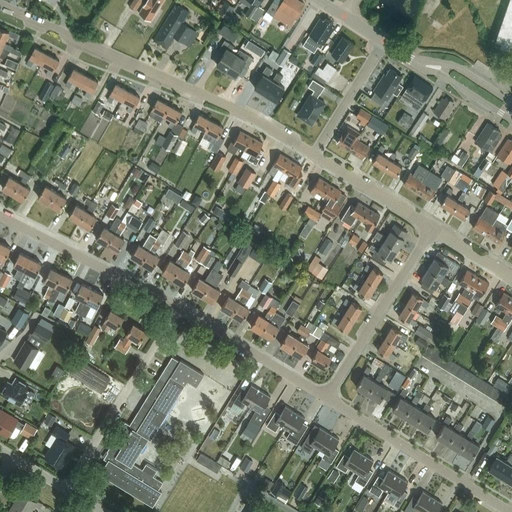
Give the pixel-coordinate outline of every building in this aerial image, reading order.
[(133,0),(129,7),(136,11),(143,0),(133,0)] [(147,0),(140,13),(151,20),(163,0),(147,0)] [(240,0),(250,6),(246,13),(252,17),(251,18),(256,21),(264,9),(259,6),(262,0),(240,0)] [(273,1),(266,11),(290,26),(304,5),(302,4),(303,2),(299,0),(282,0),(279,5),(273,1)] [(511,0),(509,0),(499,32),(496,40),(502,42),(500,46),(510,50),(511,45),(511,0)] [(234,7),(225,1),(217,12),(227,18),(234,7)] [(159,32),(156,37),(169,45),(175,36),(184,42),(192,29),(183,23),(190,12),(180,5),(179,6),(177,4),(159,32)] [(311,32),(303,46),(311,51),(314,53),(318,47),(321,49),(335,26),(332,25),(333,22),(326,18),(324,20),(321,18),(311,32)] [(224,25),(219,32),(226,36),(230,29),(224,25)] [(19,34),(10,30),(9,31),(0,27),(0,42),(4,45),(5,44),(7,39),(11,41),(13,37),(17,39),(19,34)] [(343,61),(354,43),(342,36),(331,54),(343,61)] [(223,53),(215,65),(226,72),(227,70),(237,54),(232,50),(234,46),(225,40),(218,50),(223,53)] [(0,42),(0,54),(3,48),(11,52),(14,47),(5,44),(4,45),(0,42)] [(14,47),(11,52),(21,56),(23,52),(14,47)] [(31,57),(27,64),(32,66),(35,60),(42,64),(48,54),(35,47),(30,57),(31,57)] [(276,59),(280,51),(273,48),(269,56),(276,59)] [(284,50),(276,63),(282,67),(290,54),(284,50)] [(317,52),(311,62),(316,65),(323,55),(317,52)] [(48,54),(42,64),(49,68),(46,74),(50,77),(54,70),(55,70),(60,60),(48,54)] [(237,54),(227,70),(236,76),(243,65),(248,69),(254,58),(249,55),(246,60),(237,54)] [(8,59),(6,65),(17,69),(19,63),(8,59)] [(322,70),(332,76),(336,69),(327,63),(322,70)] [(294,65),(285,78),(292,82),(301,69),(294,65)] [(274,81),(273,80),(266,76),(271,69),(267,66),(262,74),(264,75),(255,88),(266,95),(274,81)] [(332,76),(322,70),(318,67),(315,73),(325,80),(328,82),(332,76)] [(70,78),(66,85),(70,87),(74,81),(81,85),(87,75),(74,68),(69,78),(70,78)] [(388,99),(400,80),(402,76),(390,68),(386,75),(384,73),(373,90),(376,91),(372,98),(382,104),(386,98),(388,99)] [(266,95),(276,102),(285,88),(277,83),(282,75),(278,73),(273,80),(274,81),(266,95)] [(87,75),(81,85),(88,89),(85,95),(89,98),(92,91),(94,92),(99,82),(87,75)] [(423,102),(432,88),(414,76),(405,91),(423,102)] [(311,94),(298,114),(312,123),(325,103),(317,98),(320,94),(325,87),(313,79),(308,87),(314,90),(311,94)] [(48,82),(39,97),(46,101),(54,85),(48,82)] [(112,93),(108,100),(112,102),(116,96),(123,100),(129,90),(116,83),(111,93),(112,93)] [(398,83),(392,92),(397,95),(403,85),(398,83)] [(57,85),(50,97),(57,101),(63,88),(57,85)] [(129,90),(123,100),(131,104),(127,110),(131,113),(135,106),(136,107),(141,97),(129,90)] [(418,109),(423,102),(405,91),(401,97),(418,109)] [(75,95),(72,101),(77,104),(81,98),(75,95)] [(445,119),(454,105),(452,104),(453,101),(447,97),(445,99),(443,98),(433,112),(445,119)] [(153,109),(150,115),(154,117),(157,111),(165,115),(170,105),(158,98),(152,108),(153,109)] [(99,101),(93,111),(99,114),(105,104),(99,101)] [(170,105),(165,115),(172,119),(169,125),(173,128),(176,121),(177,122),(183,112),(170,105)] [(371,115),(361,108),(356,116),(361,120),(359,123),(364,126),(371,115)] [(114,114),(105,110),(102,116),(111,120),(114,114)] [(407,129),(414,118),(405,112),(398,122),(407,129)] [(423,112),(409,133),(415,137),(429,116),(423,112)] [(195,123),(191,130),(195,132),(199,126),(206,130),(212,120),(200,113),(194,123),(195,123)] [(388,125),(373,115),(367,124),(382,134),(388,125)] [(148,123),(139,118),(135,126),(144,131),(148,123)] [(212,120),(206,130),(214,134),(210,140),(214,143),(218,136),(219,137),(224,127),(212,120)] [(486,125),(475,141),(491,151),(501,136),(499,134),(500,131),(487,123),(486,125)] [(348,125),(344,132),(337,143),(349,150),(356,139),(360,133),(348,125)] [(13,126),(9,133),(16,137),(20,130),(13,126)] [(183,129),(179,137),(183,139),(187,131),(183,129)] [(437,144),(440,146),(450,131),(447,129),(437,144)] [(245,149),(252,137),(240,130),(234,142),(231,141),(227,149),(234,153),(239,145),(245,149)] [(169,153),(179,135),(170,131),(166,138),(160,135),(156,142),(163,146),(161,148),(169,153)] [(426,137),(421,134),(417,139),(422,143),(426,137)] [(245,149),(251,152),(247,159),(256,164),(263,151),(259,149),(263,143),(252,137),(245,149)] [(510,163),(511,159),(511,138),(511,140),(509,138),(497,156),(510,163)] [(177,152),(183,141),(179,139),(172,150),(177,152)] [(362,158),(369,147),(356,139),(349,150),(362,158)] [(183,141),(177,152),(181,154),(187,143),(183,141)] [(13,150),(3,144),(0,148),(0,152),(8,157),(13,150)] [(64,144),(58,154),(65,158),(71,148),(64,144)] [(378,152),(372,161),(384,168),(390,159),(389,158),(393,152),(385,148),(381,145),(377,151),(378,152)] [(410,150),(408,153),(414,156),(414,157),(418,150),(413,146),(410,150)] [(468,154),(462,150),(456,160),(462,164),(468,154)] [(225,156),(217,152),(210,165),(218,170),(225,156)] [(390,159),(384,168),(396,176),(402,167),(397,164),(393,161),(397,155),(394,153),(393,152),(389,158),(390,159)] [(283,172),(291,160),(280,154),(268,172),(273,176),(278,169),(283,172)] [(235,174),(243,162),(235,157),(228,170),(235,174)] [(484,158),(478,166),(483,170),(489,161),(484,158)] [(291,160),(283,172),(290,176),(285,183),(293,188),(301,175),(298,173),(301,167),(291,160)] [(161,166),(152,161),(148,168),(157,173),(161,166)] [(413,174),(423,180),(429,170),(419,164),(413,174)] [(502,170),(493,184),(503,191),(511,177),(511,164),(507,173),(502,170)] [(447,165),(441,175),(447,179),(454,169),(447,165)] [(136,168),(132,175),(138,179),(142,172),(136,168)] [(247,168),(238,181),(247,187),(255,173),(247,168)] [(458,181),(462,173),(455,169),(448,181),(455,185),(458,181)] [(442,178),(429,170),(423,180),(436,188),(442,178)] [(20,182),(13,194),(23,201),(31,189),(24,185),(27,180),(29,181),(31,176),(26,173),(23,177),(20,182)] [(411,173),(404,184),(416,192),(423,180),(413,174),(411,173)] [(462,173),(458,181),(466,186),(468,183),(469,184),(472,179),(462,173)] [(10,176),(2,188),(13,194),(20,182),(16,180),(10,176)] [(322,196),(329,185),(318,178),(309,193),(314,196),(316,192),(322,196)] [(273,179),(265,192),(273,196),(281,184),(273,179)] [(436,188),(423,180),(416,192),(429,199),(436,188)] [(75,196),(81,186),(75,182),(69,192),(75,196)] [(478,184),(474,192),(478,194),(482,187),(478,184)] [(46,185),(38,196),(49,203),(56,191),(51,188),(46,185)] [(322,196),(327,199),(321,210),(322,211),(319,215),(329,221),(332,217),(333,217),(339,207),(346,197),(339,193),(340,191),(329,185),(322,196)] [(446,194),(440,203),(452,210),(457,201),(449,196),(453,190),(449,187),(445,194),(446,194)] [(478,194),(477,196),(482,198),(486,189),(482,187),(478,194)] [(169,188),(165,196),(171,200),(176,192),(169,188)] [(56,191),(49,203),(60,210),(67,198),(61,194),(56,191)] [(264,191),(258,199),(263,202),(269,194),(264,191)] [(504,205),(507,200),(497,193),(496,195),(490,191),(484,200),(491,205),(494,199),(504,205)] [(293,197),(286,193),(278,206),(284,210),(293,197)] [(457,201),(452,210),(464,218),(470,209),(461,203),(464,197),(460,195),(457,201)] [(130,197),(125,204),(129,207),(134,199),(130,197)] [(137,199),(133,204),(139,208),(142,202),(137,199)] [(183,199),(180,204),(185,207),(188,202),(183,199)] [(87,210),(80,222),(90,229),(98,217),(92,213),(95,208),(95,209),(98,205),(97,204),(96,204),(93,201),(90,205),(87,210)] [(361,221),(368,209),(357,202),(354,207),(350,205),(340,220),(350,226),(356,217),(361,221)] [(77,204),(69,216),(80,222),(87,210),(81,207),(77,204)] [(112,204),(106,214),(113,219),(119,209),(112,204)] [(485,235),(492,223),(498,213),(486,205),(472,227),(485,235)] [(310,217),(314,210),(308,206),(303,213),(310,217)] [(216,207),(214,212),(221,216),(223,211),(216,207)] [(364,227),(370,231),(379,216),(368,209),(361,221),(366,224),(364,227)] [(316,221),(320,213),(314,210),(310,217),(316,221)] [(221,216),(220,218),(224,221),(228,214),(223,211),(221,216)] [(127,212),(122,220),(123,221),(107,245),(117,252),(125,240),(120,236),(127,224),(137,230),(142,221),(127,212)] [(205,213),(199,219),(204,224),(210,217),(205,213)] [(150,217),(144,227),(150,231),(156,221),(150,217)] [(123,221),(122,220),(117,218),(109,230),(104,227),(97,239),(107,245),(123,221)] [(498,243),(508,228),(503,225),(504,224),(496,219),(494,223),(492,223),(485,235),(498,243)] [(142,263),(163,229),(162,229),(157,238),(152,235),(144,247),(139,244),(131,256),(142,263)] [(160,257),(154,254),(161,243),(163,244),(170,233),(163,229),(142,263),(152,269),(160,257)] [(182,230),(174,244),(180,248),(189,234),(182,230)] [(234,230),(231,235),(237,239),(240,234),(234,230)] [(378,234),(376,238),(383,242),(384,241),(398,249),(400,246),(404,239),(400,236),(391,230),(385,238),(378,234)] [(353,233),(348,241),(355,245),(360,238),(353,233)] [(326,238),(318,251),(324,255),(332,243),(326,238)] [(372,244),(369,248),(374,251),(371,256),(384,264),(388,259),(391,260),(398,249),(384,241),(383,242),(379,248),(372,244)] [(0,242),(0,257),(5,260),(11,247),(0,242)] [(363,242),(357,250),(361,253),(367,244),(363,242)] [(256,243),(249,255),(261,262),(268,250),(256,243)] [(202,263),(209,254),(211,250),(204,246),(195,259),(202,263)] [(173,278),(188,254),(183,251),(179,257),(178,257),(175,262),(170,260),(163,272),(173,278)] [(296,251),(291,253),(294,259),(299,257),(296,251)] [(23,275),(32,257),(20,252),(14,264),(18,266),(14,276),(20,279),(23,275)] [(447,269),(454,273),(459,265),(447,257),(438,252),(428,269),(442,277),(443,275),(447,269)] [(191,272),(185,269),(193,257),(188,254),(173,278),(184,285),(191,272)] [(202,263),(209,267),(215,257),(209,254),(202,263)] [(320,258),(316,255),(306,269),(311,272),(318,262),(320,258)] [(23,275),(20,279),(26,283),(29,278),(27,277),(29,272),(36,275),(43,263),(32,257),(23,275)] [(235,257),(227,271),(235,276),(243,262),(235,257)] [(318,262),(311,272),(321,279),(328,269),(318,262)] [(367,264),(365,268),(371,272),(366,279),(376,285),(383,273),(373,267),(373,268),(367,264)] [(49,299),(62,273),(51,267),(45,280),(50,283),(44,296),(49,299)] [(202,295),(217,271),(213,269),(205,281),(200,277),(192,289),(202,295)] [(428,269),(421,279),(425,281),(421,287),(431,293),(435,288),(441,279),(448,284),(451,280),(443,275),(442,277),(428,269)] [(452,304),(448,311),(453,314),(454,315),(461,304),(478,276),(467,269),(458,283),(465,287),(461,293),(459,292),(453,302),(452,304)] [(215,287),(218,282),(223,275),(217,271),(202,295),(213,302),(220,290),(215,287)] [(11,275),(5,272),(0,280),(0,285),(4,288),(11,275)] [(62,273),(49,299),(54,301),(61,288),(67,291),(73,278),(62,273)] [(309,275),(304,279),(307,284),(312,280),(309,275)] [(454,315),(450,321),(457,324),(473,297),(472,297),(475,293),(480,296),(489,283),(478,276),(461,304),(454,315)] [(265,277),(258,288),(266,292),(272,282),(265,277)] [(250,284),(242,279),(238,285),(241,287),(234,299),(229,295),(222,307),(232,313),(250,284)] [(356,282),(353,287),(359,290),(359,291),(368,297),(376,285),(366,279),(362,286),(356,282)] [(80,314),(93,288),(83,283),(76,296),(81,298),(74,311),(80,314)] [(250,308),(244,305),(250,295),(254,297),(259,290),(250,285),(232,313),(243,320),(250,308)] [(32,292),(19,286),(14,297),(26,303),(32,292)] [(104,294),(93,288),(80,314),(86,317),(93,304),(98,307),(104,294)] [(33,291),(27,304),(32,306),(38,293),(33,291)] [(413,292),(406,304),(415,310),(420,303),(426,307),(429,302),(423,299),(423,298),(413,292)] [(506,312),(511,302),(511,297),(503,292),(495,305),(506,312)] [(261,332),(280,302),(266,293),(260,303),(269,309),(264,317),(259,313),(251,325),(261,332)] [(451,297),(444,293),(437,305),(444,309),(451,297)] [(292,299),(299,303),(302,299),(295,295),(292,299)] [(345,303),(340,311),(345,313),(354,319),(362,307),(352,301),(352,302),(346,298),(343,302),(345,303)] [(292,299),(285,311),(292,315),(299,303),(292,299)] [(320,310),(325,303),(320,300),(315,307),(320,310)] [(60,302),(54,313),(60,316),(65,306),(65,305),(60,302)] [(280,302),(261,332),(272,338),(285,317),(275,311),(281,302),(280,302)] [(477,303),(471,312),(478,317),(484,307),(477,303)] [(406,304),(398,316),(408,322),(408,321),(414,325),(417,321),(411,317),(415,310),(406,304)] [(73,310),(70,309),(65,306),(60,316),(68,320),(73,310)] [(19,307),(11,321),(22,327),(30,313),(19,307)] [(483,324),(491,312),(484,308),(476,320),(483,324)] [(118,328),(124,317),(111,309),(104,320),(106,320),(102,327),(108,330),(112,324),(118,328)] [(335,316),(332,320),(338,324),(337,325),(347,331),(354,319),(345,313),(341,320),(335,316)] [(497,326),(502,319),(496,315),(491,322),(497,326)] [(502,319),(497,326),(504,330),(508,324),(502,319)] [(317,326),(313,324),(309,321),(308,322),(305,327),(301,333),(301,334),(298,338),(291,350),(302,357),(309,345),(304,342),(310,332),(312,333),(317,326)] [(321,321),(318,326),(324,329),(327,324),(321,321)] [(46,341),(53,330),(39,322),(33,333),(46,341)] [(81,322),(77,329),(87,335),(91,328),(81,322)] [(140,342),(147,331),(133,323),(127,333),(128,334),(124,340),(120,338),(115,346),(126,352),(131,345),(129,343),(133,337),(140,342)] [(301,333),(305,327),(301,323),(297,330),(301,333)] [(95,324),(86,341),(93,344),(101,328),(95,324)] [(439,336),(420,324),(415,332),(434,343),(439,336)] [(392,326),(385,338),(395,344),(399,337),(405,341),(407,337),(402,333),(402,332),(392,326)] [(324,368),(340,342),(323,331),(319,338),(322,340),(317,349),(318,349),(311,360),(324,368)] [(291,350),(298,338),(288,332),(281,344),(291,350)] [(429,343),(418,337),(415,342),(426,349),(429,343)] [(385,338),(377,350),(387,356),(388,355),(394,359),(396,355),(390,351),(395,344),(385,338)] [(35,370),(40,361),(34,358),(39,348),(26,340),(14,360),(28,368),(29,366),(35,370)] [(428,358),(433,349),(428,346),(422,355),(428,358)] [(433,361),(438,352),(433,349),(428,358),(433,361)] [(438,352),(433,361),(438,364),(444,355),(438,352)] [(443,367),(449,359),(444,355),(438,364),(443,367)] [(108,460),(100,473),(153,505),(162,491),(159,489),(164,481),(153,475),(143,469),(134,463),(149,438),(151,439),(185,384),(187,380),(196,386),(203,374),(180,360),(179,361),(171,356),(170,359),(158,378),(152,388),(156,390),(149,401),(145,399),(143,403),(146,405),(140,415),(136,413),(130,424),(125,422),(108,450),(107,450),(108,451),(104,458),(108,460)] [(79,357),(70,371),(102,391),(111,377),(79,357)] [(384,363),(375,357),(372,361),(382,367),(384,363)] [(449,359),(443,367),(448,371),(454,362),(449,359)] [(453,374),(459,365),(454,362),(448,371),(453,374)] [(391,366),(389,365),(386,363),(381,373),(379,372),(374,380),(376,381),(368,394),(379,401),(387,388),(380,384),(388,369),(389,370),(391,366)] [(59,379),(65,369),(58,365),(52,375),(59,379)] [(376,381),(374,380),(367,375),(372,367),(368,365),(362,373),(363,374),(356,386),(368,394),(376,381)] [(459,365),(453,374),(459,377),(464,368),(459,365)] [(491,375),(493,367),(487,365),(485,373),(491,375)] [(414,368),(408,376),(412,379),(418,371),(414,368)] [(464,380),(469,371),(464,368),(459,377),(464,380)] [(469,371),(464,380),(469,383),(474,374),(469,371)] [(400,373),(394,383),(400,387),(406,376),(400,373)] [(474,386),(479,378),(474,374),(469,383),(474,386)] [(407,377),(402,385),(406,388),(411,380),(407,377)] [(479,378),(474,386),(479,390),(484,381),(479,378)] [(20,379),(16,386),(8,381),(7,383),(6,383),(3,386),(4,388),(1,393),(20,404),(24,397),(30,401),(37,389),(20,379)] [(511,385),(503,380),(499,387),(508,393),(511,385)] [(484,393),(490,384),(484,381),(479,390),(484,393)] [(251,406),(261,390),(252,384),(246,392),(242,389),(234,402),(243,407),(246,403),(251,406)] [(490,384),(484,393),(489,396),(495,387),(490,384)] [(400,396),(392,409),(404,416),(412,403),(411,402),(403,398),(408,390),(404,387),(399,396),(400,396)] [(494,399),(500,390),(495,387),(489,396),(494,399)] [(261,390),(251,406),(256,409),(252,416),(256,418),(271,396),(261,390)] [(412,403),(404,416),(415,423),(423,410),(422,410),(415,405),(422,392),(418,390),(417,392),(415,395),(411,402),(412,403)] [(500,390),(494,399),(499,402),(505,393),(500,390)] [(504,405),(510,396),(505,393),(499,402),(504,405)] [(444,394),(442,398),(450,403),(452,399),(444,394)] [(423,410),(415,423),(428,431),(435,418),(426,412),(431,404),(427,401),(422,410),(423,410)] [(286,427),(295,411),(286,405),(281,414),(276,411),(267,425),(276,430),(280,423),(286,427)] [(0,410),(0,429),(8,435),(10,436),(12,437),(15,437),(17,435),(20,429),(21,429),(24,424),(17,420),(0,410)] [(287,437),(297,443),(306,429),(300,425),(305,417),(295,411),(286,427),(291,430),(287,437)] [(49,413),(44,422),(51,426),(56,417),(49,413)] [(444,423),(436,436),(448,443),(456,431),(455,430),(447,425),(452,417),(448,414),(443,422),(444,423)] [(488,416),(482,426),(489,430),(494,421),(495,420),(494,420),(488,416)] [(249,420),(243,431),(252,437),(259,426),(249,420)] [(477,421),(471,430),(474,432),(475,433),(481,423),(477,421)] [(26,422),(20,432),(31,439),(37,428),(26,422)] [(456,431),(448,443),(460,450),(468,438),(466,437),(467,436),(459,432),(464,424),(460,422),(455,430),(456,431)] [(70,433),(56,425),(52,432),(58,436),(51,448),(50,448),(46,454),(46,456),(46,457),(61,466),(69,454),(71,455),(76,447),(66,440),(70,433)] [(320,448),(330,433),(320,427),(315,434),(313,433),(310,431),(301,446),(311,451),(315,445),(320,448)] [(215,439),(220,431),(215,428),(210,436),(215,439)] [(468,438),(460,450),(472,457),(479,445),(470,440),(474,432),(471,430),(467,436),(466,437),(468,438)] [(334,447),(339,438),(330,433),(320,448),(325,452),(322,456),(331,462),(339,450),(334,447)] [(493,443),(487,452),(492,456),(498,446),(493,443)] [(354,469),(364,454),(355,448),(350,456),(345,454),(337,466),(348,472),(350,467),(354,469)] [(218,472),(222,465),(201,452),(196,460),(218,472)] [(500,479),(511,460),(511,453),(506,461),(496,455),(489,468),(496,473),(495,475),(500,479)] [(364,454),(354,469),(360,473),(356,479),(365,485),(373,471),(368,468),(373,460),(364,454)] [(246,457),(240,467),(248,471),(254,461),(246,457)] [(511,460),(500,479),(506,482),(508,480),(511,482),(511,460)] [(146,463),(143,469),(153,475),(156,470),(146,463)] [(334,469),(328,478),(334,482),(340,473),(334,469)] [(389,491),(398,475),(389,469),(384,478),(379,475),(371,490),(380,495),(384,488),(389,491)] [(394,503),(397,505),(399,506),(408,492),(403,489),(408,481),(398,475),(389,491),(398,496),(394,503)] [(262,484),(270,489),(274,482),(266,478),(262,484)] [(278,480),(272,491),(278,495),(280,492),(287,497),(291,491),(285,487),(286,485),(278,480)] [(301,483),(294,495),(301,499),(308,487),(301,483)] [(354,505),(361,491),(355,488),(347,501),(354,505)] [(21,491),(15,501),(31,511),(32,510),(35,504),(40,507),(43,503),(38,500),(37,501),(21,491)] [(405,509),(404,510),(406,511),(416,511),(418,510),(421,511),(423,511),(433,497),(423,491),(418,499),(417,501),(412,498),(405,509)] [(278,495),(277,498),(284,502),(287,497),(280,492),(278,495)] [(423,511),(436,511),(442,503),(433,497),(423,511)] [(15,501),(8,511),(9,511),(35,511),(32,510),(31,511),(15,501)] [(359,502),(355,508),(361,511),(365,505),(359,502)]
